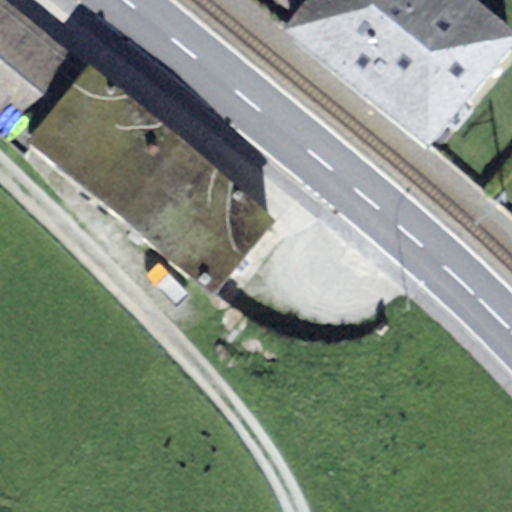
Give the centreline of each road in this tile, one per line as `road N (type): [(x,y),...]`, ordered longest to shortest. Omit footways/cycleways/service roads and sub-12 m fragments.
road 1 (primary): [(511,328),(127,0)]
road 2 (track): [(300,511),(230,403),(0,167)]
